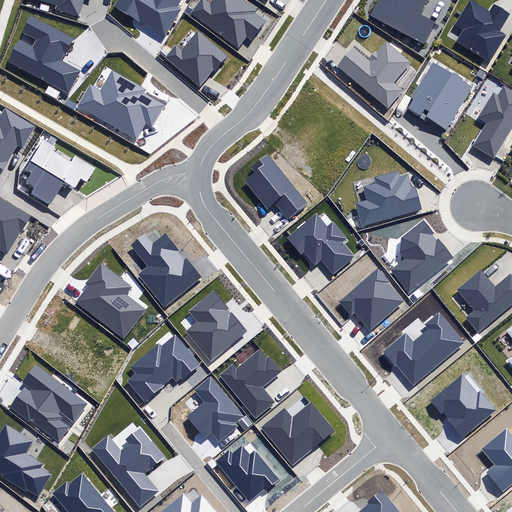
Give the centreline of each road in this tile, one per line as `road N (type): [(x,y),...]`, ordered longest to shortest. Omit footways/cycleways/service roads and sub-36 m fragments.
road 1 (residential): [(390,434),(206,208),(199,174)]
road 2 (residential): [(0,339),(40,272),(82,229),(170,176),(199,174)]
road 3 (residential): [(390,434),(297,511)]
